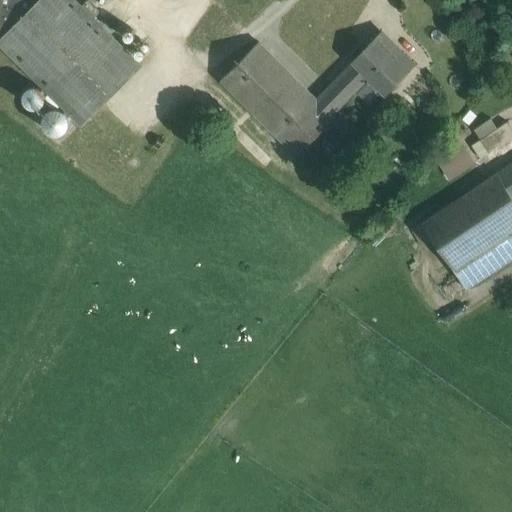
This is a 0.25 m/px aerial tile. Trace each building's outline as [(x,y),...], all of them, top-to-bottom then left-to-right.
[(140,65),(74,0),(39,0),(2,38),(0,39),(0,42),(82,124),(140,65)] [(0,0),(0,37),(2,38),(3,37),(39,0),(0,0)] [(414,65),(381,32),(354,60),(354,61),(370,76),(386,93),(414,65)] [(321,102),(259,41),(221,80),(296,154),(334,116),(333,114),(321,102)] [(354,61),(332,83),(336,87),(321,102),(333,114),(370,76),(354,61)] [(41,102),(43,96),(40,90),(34,87),(28,90),(25,96),(28,102),(34,105),(41,102)] [(511,127),(508,121),(498,127),(491,117),(474,129),(481,138),(472,145),(481,157),(511,136),(511,127)] [(459,139),(435,155),(451,178),(474,163),(459,139)] [(511,161),(497,172),(511,195),(511,161)] [(511,195),(497,172),(423,221),(436,241),(453,268),(511,229),(511,195)] [(436,241),(423,221),(407,231),(420,251),(436,241)] [(511,229),(453,268),(467,288),(511,258),(511,229)]
